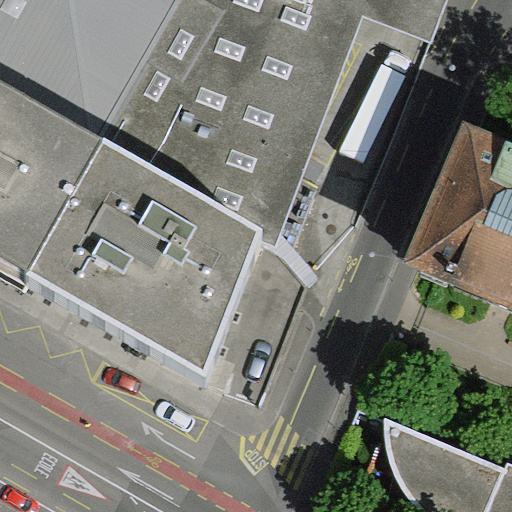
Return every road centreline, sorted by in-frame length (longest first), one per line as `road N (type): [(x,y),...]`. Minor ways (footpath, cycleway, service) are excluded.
road 1 (residential): [(243,511),(289,452),(495,0)]
road 2 (secondary): [(187,511),(0,400)]
